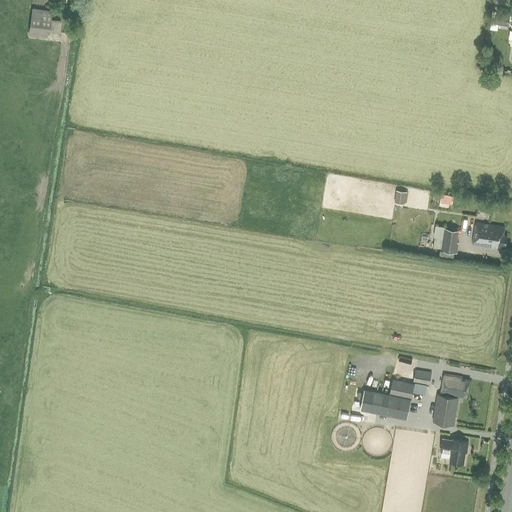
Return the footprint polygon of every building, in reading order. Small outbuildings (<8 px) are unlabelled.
[(33,8),(30,32),(50,34),(53,10),(33,8)] [(510,14),(496,12),(495,22),(509,24),(510,14)] [(405,204),(407,192),(396,190),(394,203),(405,204)] [(442,194),(441,202),(451,203),(452,196),(442,194)] [(505,246),(507,236),(503,235),(505,227),(476,222),(473,244),(501,249),(502,245),(505,246)] [(459,243),(457,242),(459,230),(444,228),(441,250),(457,253),(459,243)] [(393,379),(389,394),(412,399),(413,392),(426,395),(427,385),(429,385),(432,372),(416,370),(414,383),(415,383),(415,384),(393,379)] [(462,377),(444,373),(441,394),(437,394),(433,421),(454,425),(459,398),(467,399),(470,379),(462,378),(462,377)] [(441,452),(451,453),(450,462),(464,464),(467,449),(468,449),(469,442),(443,438),(441,452)]
